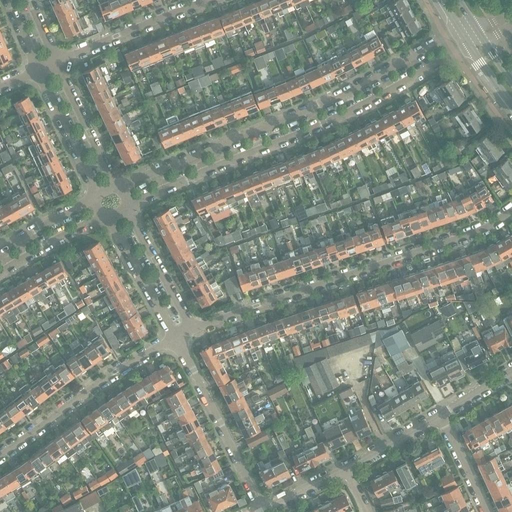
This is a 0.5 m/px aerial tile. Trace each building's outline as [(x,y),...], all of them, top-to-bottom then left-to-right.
[(58,15),(75,8),(79,7),(75,0),(65,0),(54,5),(54,6),(53,7),(55,11),(56,11),(58,15)] [(109,0),(98,0),(105,19),(109,18),(110,19),(115,16),(109,0)] [(121,13),(125,12),(119,0),(109,0),(115,16),(121,14),(121,13)] [(119,0),(125,12),(127,11),(129,11),(134,9),(130,0),(119,0)] [(130,0),(134,9),(139,7),(140,6),(143,5),(140,0),(130,0)] [(268,15),(273,13),(268,0),(261,0),(262,1),(258,2),(269,31),(274,29),(268,15)] [(280,16),(284,14),(278,0),(268,0),(273,13),(278,11),(280,16)] [(278,0),(284,14),(294,10),(297,9),(292,0),(278,0)] [(292,0),(297,9),(306,5),(303,0),(292,0)] [(393,16),(409,7),(409,6),(410,6),(407,1),(406,1),(405,0),(396,0),(380,9),(383,13),(389,10),(392,16),(393,16)] [(254,3),(249,5),(255,20),(260,18),(262,23),(266,32),(269,31),(258,2),(254,4),(254,3)] [(366,16),(378,10),(375,4),(363,10),(366,16)] [(250,22),(255,20),(249,5),(243,7),(244,8),(240,10),(247,29),(252,27),(250,22)] [(351,6),(342,10),(344,15),(353,11),(351,6)] [(395,20),(398,26),(415,17),(414,17),(415,16),(413,11),(412,12),(409,7),(393,16),(392,16),(386,19),(388,24),(395,20)] [(62,25),(79,18),(75,8),(58,15),(60,19),(59,21),(60,24),(62,24),(62,25)] [(102,21),(97,10),(92,13),(96,23),(102,21)] [(236,10),(230,12),(238,33),(247,29),(240,10),(236,11),(236,10)] [(341,10),(333,14),(335,19),(343,15),(341,10)] [(228,37),(238,33),(230,12),(225,14),(225,16),(221,18),(228,37)] [(332,15),(324,19),(326,23),(334,19),(332,15)] [(355,16),(347,20),(353,31),(361,27),(355,16)] [(415,17),(398,26),(392,30),(394,34),(401,31),(404,37),(405,37),(405,38),(410,35),(410,34),(421,28),(420,27),(421,26),(419,21),(417,22),(415,17)] [(84,29),(79,18),(62,25),(63,26),(62,28),(63,31),(65,31),(67,36),(84,29)] [(209,22),(208,22),(215,39),(225,35),(219,18),(216,19),(215,18),(209,21),(209,22)] [(323,19),(315,23),(317,28),(326,24),(323,19)] [(198,25),(205,43),(215,39),(208,22),(205,24),(205,22),(198,25)] [(315,24),(305,29),(307,33),(317,28),(315,24)] [(188,30),(195,47),(205,43),(198,25),(191,28),(192,29),(188,30)] [(334,25),(327,28),(330,34),(337,30),(334,25)] [(360,29),(364,36),(369,34),(365,26),(360,29)] [(184,30),(177,33),(184,51),(195,47),(188,30),(185,31),(184,30)] [(325,30),(315,35),(317,39),(327,34),(325,30)] [(168,38),(174,55),(179,53),(184,51),(177,33),(170,36),(171,37),(168,38)] [(376,34),(366,40),(374,55),(384,49),(376,34)] [(315,35),(305,39),(307,43),(317,38),(315,35)] [(381,39),(386,48),(392,45),(387,36),(381,39)] [(164,39),(156,41),(163,59),(169,57),(174,55),(168,38),(164,40),(164,39)] [(364,60),(374,55),(366,40),(357,45),(364,60)] [(147,47),(153,63),(163,59),(156,41),(150,44),(150,45),(147,47)] [(285,52),(295,48),(293,44),(283,47),(285,52)] [(364,60),(357,45),(347,50),(354,65),(364,60)] [(354,65),(347,50),(344,46),(335,51),(337,55),(344,71),(354,65)] [(143,47),(136,49),(143,67),(153,63),(147,47),(143,48),(143,47)] [(8,49),(0,52),(0,65),(12,60),(8,49)] [(133,71),(143,67),(136,49),(129,52),(130,53),(126,54),(133,71)] [(265,60),(275,56),(273,51),(263,55),(265,60)] [(245,60),(243,54),(236,56),(238,62),(245,60)] [(256,64),(264,61),(262,55),(254,59),(256,64)] [(337,55),(327,60),(334,76),(344,71),(337,55)] [(334,76),(327,60),(317,65),(324,81),(334,76)] [(87,84),(104,75),(100,65),(83,73),(85,76),(84,77),(87,84)] [(312,87),(324,81),(317,65),(310,69),(305,71),(312,87)] [(312,87),(305,71),(295,75),(302,91),(312,87)] [(211,81),(218,78),(216,73),(209,76),(211,81)] [(259,86),(263,84),(259,74),(255,76),(259,86)] [(92,93),(109,85),(104,75),(87,84),(90,90),(91,90),(92,93)] [(132,80),(130,75),(123,79),(125,83),(132,80)] [(292,96),(302,91),(295,75),(285,80),(292,96)] [(440,92),(444,99),(460,88),(456,82),(455,82),(452,78),(435,90),(438,93),(440,92)] [(285,80),(275,84),(281,100),(286,98),(292,96),(285,80)] [(281,100),(275,84),(269,86),(264,88),(270,104),(281,100)] [(96,104),(114,95),(109,85),(92,93),(94,96),(93,97),(96,104)] [(260,108),(270,104),(264,88),(254,92),(260,108)] [(463,93),(460,88),(444,99),(448,104),(446,106),(448,110),(465,98),(463,95),(463,93)] [(251,91),(241,95),(248,113),(248,112),(249,113),(255,111),(255,110),(258,108),(251,91)] [(102,113),(118,105),(114,95),(96,104),(99,110),(100,110),(102,113)] [(238,118),(231,99),(225,102),(222,95),(217,96),(220,104),(227,121),(231,119),(231,120),(238,118)] [(248,113),(241,95),(231,99),(238,118),(245,115),(244,114),(248,113)] [(18,114),(35,106),(32,101),(31,101),(28,96),(11,104),(13,108),(15,107),(18,114)] [(406,104),(415,120),(417,124),(426,120),(416,101),(412,103),(411,102),(406,104)] [(425,102),(420,105),(423,112),(428,109),(425,102)] [(227,121),(220,104),(210,108),(217,126),(224,123),(224,122),(227,121)] [(402,108),(398,110),(408,129),(412,127),(410,123),(415,120),(406,104),(402,107),(402,108)] [(105,123),(123,115),(118,105),(102,113),(103,116),(102,117),(105,123)] [(35,106),(18,114),(23,124),(38,117),(36,113),(37,111),(35,106)] [(459,120),(463,125),(479,115),(475,109),(473,109),(471,106),(454,117),(457,121),(459,120)] [(217,126),(210,108),(199,112),(206,129),(210,128),(211,129),(217,126)] [(399,134),(408,129),(398,110),(395,112),(394,111),(388,114),(397,130),(399,134)] [(206,129),(199,112),(189,116),(197,134),(204,131),(203,130),(206,129)] [(384,118),(380,120),(391,139),(394,137),(392,132),(397,130),(388,114),(384,116),(384,118)] [(111,133),(128,125),(123,115),(105,123),(109,130),(109,129),(111,133)] [(482,120),(479,115),(463,125),(467,132),(465,133),(467,137),(484,125),(482,121),(482,120)] [(197,134),(189,116),(179,120),(186,137),(190,136),(190,137),(197,134)] [(38,117),(23,124),(28,134),(44,126),(42,121),(40,121),(38,117)] [(186,137),(179,120),(168,125),(176,143),(183,140),(183,139),(186,137)] [(375,121),(371,123),(380,139),(384,136),(387,141),(391,139),(380,120),(377,121),(375,121)] [(423,131),(429,127),(426,122),(420,125),(423,131)] [(374,142),(380,139),(371,123),(366,126),(366,127),(363,128),(373,148),(376,146),(374,142)] [(440,130),(437,124),(432,127),(435,133),(440,130)] [(115,143),(132,135),(128,125),(111,133),(113,136),(112,137),(115,143)] [(176,143),(168,125),(157,129),(165,146),(168,145),(169,146),(176,143)] [(44,126),(28,134),(32,144),(48,137),(45,132),(46,131),(44,126)] [(358,130),(353,132),(361,148),(367,145),(369,150),(373,148),(363,128),(359,130),(358,130)] [(356,151),(361,148),(353,132),(348,134),(348,135),(345,137),(354,157),(358,156),(356,151)] [(477,147),(482,153),(497,141),(494,137),(492,136),(489,132),(473,144),(476,148),(477,147)] [(121,153),(137,145),(132,135),(115,143),(118,150),(119,150),(121,153)] [(156,136),(151,138),(156,148),(161,146),(156,136)] [(32,144),(28,146),(33,156),(53,147),(51,141),(49,141),(48,137),(32,144)] [(340,138),(335,140),(343,157),(348,154),(350,159),(354,157),(345,137),(341,139),(340,138)] [(337,159),(343,157),(335,140),(330,142),(330,144),(326,146),(336,166),(340,164),(337,159)] [(486,158),(484,160),(482,161),(485,165),(478,170),(480,174),(489,167),(487,164),(503,152),(501,148),(501,146),(497,141),(482,153),(486,158)] [(458,148),(455,144),(446,151),(450,155),(458,148)] [(142,155),(137,145),(121,153),(121,154),(120,154),(123,160),(124,160),(126,163),(142,155)] [(321,146),(317,148),(324,165),(330,163),(332,167),(336,166),(326,146),(323,147),(321,146)] [(53,147),(33,156),(37,166),(57,157),(55,153),(56,151),(53,147)] [(327,170),(324,165),(317,148),(312,150),(311,152),(308,153),(316,174),(327,170)] [(462,152),(458,148),(450,155),(453,159),(462,152)] [(10,159),(8,154),(2,158),(4,163),(10,159)] [(316,182),(305,154),(302,156),(301,155),(296,157),(303,174),(304,179),(310,177),(313,183),(316,182)] [(57,157),(37,166),(42,176),(47,174),(63,166),(61,162),(59,161),(57,157)] [(291,160),(287,162),(295,182),(299,181),(297,176),(303,174),(296,157),(291,159),(291,160)] [(446,159),(438,163),(441,169),(449,164),(446,159)] [(497,173),(501,179),(511,170),(511,162),(511,163),(508,159),(492,171),(495,175),(497,173)] [(291,184),(295,182),(287,162),(284,163),(282,162),(278,164),(284,181),(289,179),(291,184)] [(1,169),(4,175),(15,170),(12,163),(1,169)] [(272,167),(269,169),(276,190),(278,194),(283,193),(281,188),(286,186),(284,181),(278,164),(273,166),(272,167)] [(426,164),(422,166),(426,174),(431,172),(426,164)] [(63,166),(47,174),(51,184),(68,176),(66,176),(65,172),(65,171),(63,166)] [(448,170),(450,174),(461,170),(459,166),(448,170)] [(421,176),(418,167),(411,170),(415,179),(421,176)] [(278,194),(276,190),(269,169),(265,170),(264,169),(259,171),(267,193),(272,191),(274,196),(278,194)] [(511,170),(501,179),(505,185),(503,186),(506,190),(511,185),(511,170)] [(253,175),(250,176),(258,197),(267,193),(259,171),(254,173),(253,175)] [(437,174),(439,179),(440,181),(446,178),(443,172),(437,174)] [(54,191),(52,192),(47,194),(49,199),(54,196),(72,188),(70,183),(70,181),(68,176),(51,184),(54,191)] [(245,177),(240,179),(246,193),(249,200),(258,197),(250,176),(246,177),(245,177)] [(400,176),(392,180),(395,185),(402,181),(401,178),(400,176)] [(246,193),(240,179),(235,180),(234,182),(231,183),(240,204),(249,200),(246,193)] [(472,180),(485,205),(487,203),(489,204),(491,202),(491,201),(493,200),(483,180),(478,183),(477,183),(474,179),(472,180)] [(482,206),(485,205),(472,180),(470,181),(472,186),(466,189),(469,194),(477,209),(478,209),(479,209),(482,208),(482,206)] [(379,186),(381,191),(392,187),(390,181),(379,186)] [(226,184),(221,186),(228,203),(230,208),(235,206),(240,204),(231,183),(227,185),(226,184)] [(30,188),(32,194),(40,190),(38,185),(30,188)] [(230,208),(228,203),(221,186),(216,188),(215,190),(212,191),(221,212),(225,210),(230,208)] [(374,194),(381,191),(379,186),(373,188),(374,194)] [(477,209),(469,194),(465,196),(462,192),(461,192),(459,187),(456,189),(458,193),(469,214),(471,212),(472,213),(476,211),(476,210),(477,209)] [(202,194),(210,211),(212,215),(221,212),(212,191),(209,193),(208,192),(202,194)] [(15,193),(26,212),(28,210),(30,211),(33,209),(34,208),(35,207),(26,192),(20,196),(18,192),(15,193)] [(34,194),(39,205),(44,202),(39,192),(34,194)] [(384,202),(392,198),(389,192),(381,196),(384,202)] [(23,214),(26,212),(15,193),(12,195),(14,199),(9,202),(17,217),(18,216),(19,217),(23,215),(23,214)] [(466,215),(469,214),(458,193),(455,195),(457,199),(452,201),(458,219),(466,216),(466,215)] [(205,213),(210,211),(202,194),(198,196),(197,197),(192,199),(203,219),(207,217),(205,213)] [(383,201),(381,196),(373,198),(375,204),(383,201)] [(458,219),(452,201),(447,203),(446,198),(444,198),(441,199),(449,221),(451,220),(453,220),(458,219)] [(440,224),(434,207),(433,202),(427,204),(425,199),(422,200),(431,226),(434,226),(435,226),(440,224)] [(446,221),(449,221),(441,199),(433,202),(434,207),(440,224),(446,223),(446,221)] [(428,227),(431,226),(422,200),(420,201),(421,206),(420,207),(422,212),(417,213),(423,230),(428,229),(428,227)] [(330,204),(331,209),(341,205),(339,201),(330,204)] [(17,217),(9,202),(3,205),(1,202),(0,202),(0,207),(8,222),(11,220),(12,221),(16,219),(16,218),(17,217)] [(325,203),(315,206),(318,213),(328,210),(325,203)] [(155,221),(158,227),(174,219),(171,213),(177,211),(175,206),(162,213),(161,213),(159,214),(159,215),(154,217),(156,221),(155,221)] [(305,210),(308,216),(312,215),(318,213),(315,206),(305,210)] [(6,224),(8,222),(0,207),(0,226),(0,227),(2,227),(6,225),(6,224)] [(423,230),(417,213),(415,208),(407,211),(414,232),(416,232),(418,232),(423,230)] [(305,217),(303,211),(297,214),(299,220),(305,217)] [(411,233),(414,232),(407,211),(398,214),(399,219),(405,235),(406,235),(407,236),(411,234),(411,233)] [(394,239),(396,238),(389,217),(387,212),(384,213),(386,218),(385,218),(380,220),(382,225),(387,241),(389,241),(390,241),(393,240),(394,239)] [(393,216),(389,217),(396,238),(399,237),(400,238),(403,237),(404,236),(405,235),(399,219),(395,220),(393,216)] [(164,236),(185,224),(190,221),(188,217),(177,223),(174,219),(158,227),(161,233),(162,233),(164,236)] [(288,221),(288,219),(281,221),(283,228),(290,225),(288,221)] [(374,229),(370,231),(375,247),(380,245),(380,244),(384,242),(377,222),(373,224),(374,229)] [(164,239),(167,245),(184,236),(181,231),(187,228),(185,224),(164,236),(165,238),(164,239)] [(202,226),(198,228),(203,236),(207,234),(202,226)] [(370,248),(375,247),(370,231),(365,232),(363,227),(359,228),(366,248),(370,247),(370,248)] [(353,254),(358,253),(352,237),(348,238),(346,233),(345,233),(343,228),(340,229),(349,254),(352,253),(353,254)] [(357,235),(352,237),(358,253),(363,251),(362,250),(366,248),(359,228),(355,230),(357,235)] [(339,241),(335,243),(340,258),(345,257),(345,256),(349,254),(340,229),(336,230),(339,241)] [(199,243),(209,238),(207,234),(203,236),(197,239),(199,243)] [(335,260),(340,258),(335,243),(333,237),(329,239),(327,234),(323,235),(324,240),(331,260),(335,259),(335,260)] [(184,236),(167,245),(171,251),(173,253),(194,242),(192,237),(186,240),(184,236)] [(222,236),(214,240),(217,244),(219,246),(222,246),(226,244),(222,236)] [(305,253),(300,254),(305,270),(310,269),(310,267),(314,266),(307,246),(304,238),(303,236),(299,237),(305,253)] [(318,266),(323,264),(317,248),(313,250),(308,236),(304,238),(307,246),(314,266),(318,265),(318,266)] [(324,240),(316,243),(317,248),(323,264),(328,263),(328,262),(331,260),(324,240)] [(497,244),(495,245),(505,264),(511,260),(511,257),(504,240),(501,242),(500,241),(497,243),(497,244)] [(86,254),(89,260),(105,252),(101,246),(98,242),(94,245),(93,244),(89,246),(89,247),(76,255),(78,258),(86,254)] [(174,256),(177,262),(193,253),(191,249),(196,245),(194,242),(173,253),(174,256)] [(300,272),(305,270),(300,254),(298,249),(294,251),(291,242),(286,243),(290,252),(296,272),(300,271),(300,272)] [(490,247),(487,249),(497,269),(505,264),(495,245),(494,245),(493,245),(490,246),(490,247)] [(239,251),(237,246),(230,248),(231,254),(239,251)] [(484,249),(478,251),(486,268),(488,273),(497,269),(487,249),(485,250),(484,249)] [(263,261),(265,266),(271,282),(276,280),(275,279),(279,278),(272,258),(269,250),(265,252),(268,259),(263,261)] [(193,253),(177,262),(181,268),(182,268),(183,271),(210,255),(207,251),(196,258),(193,253)] [(472,255),(470,256),(479,283),(483,282),(479,270),(486,268),(478,251),(473,253),(472,255)] [(108,258),(105,252),(89,260),(92,265),(82,270),(84,274),(85,273),(109,261),(107,258),(108,258)] [(287,259),(283,260),(288,276),(293,274),(293,273),(296,272),(290,252),(285,253),(287,259)] [(212,254),(210,255),(183,271),(185,273),(184,274),(187,280),(203,271),(208,268),(206,263),(214,258),(212,254)] [(266,284),(271,282),(265,266),(261,268),(256,255),(252,257),(255,264),(261,284),(265,283),(266,284)] [(288,276),(283,260),(281,255),(276,257),(276,256),(272,258),(279,278),(283,277),(283,278),(288,276)] [(466,256),(461,257),(466,275),(471,273),(475,285),(479,284),(479,283),(470,256),(467,256),(466,256)] [(231,266),(228,257),(223,260),(228,268),(231,266)] [(455,260),(452,261),(459,282),(463,281),(462,276),(466,275),(461,257),(456,259),(455,260)] [(60,261),(51,266),(62,285),(66,283),(63,278),(68,275),(60,261)] [(96,272),(99,277),(114,269),(111,264),(110,264),(109,261),(85,273),(87,276),(92,274),(96,272)] [(448,262),(443,263),(449,280),(454,279),(455,284),(459,282),(452,261),(450,262),(448,262)] [(437,267),(435,267),(442,288),(446,287),(444,282),(449,280),(443,263),(438,265),(437,267)] [(248,272),(253,288),(258,286),(258,285),(261,284),(255,264),(246,267),(248,272)] [(62,285),(51,266),(43,271),(51,285),(55,283),(58,288),(62,285)] [(431,268),(426,269),(432,286),(436,285),(438,290),(442,288),(435,267),(432,268),(431,268)] [(248,290),(253,288),(248,272),(243,274),(241,268),(237,270),(244,290),(248,288),(248,290)] [(117,275),(114,269),(99,277),(101,282),(97,284),(99,288),(118,278),(117,276),(117,275)] [(418,273),(428,303),(428,305),(432,303),(428,293),(427,288),(432,286),(426,269),(421,271),(420,272),(418,273)] [(43,271),(34,276),(49,302),(53,300),(50,295),(55,293),(51,285),(43,271)] [(203,271),(187,280),(191,286),(191,285),(193,288),(213,276),(211,273),(206,276),(203,271)] [(409,275),(414,292),(416,297),(421,296),(423,305),(428,303),(418,273),(415,274),(414,273),(409,275)] [(400,279),(409,305),(410,307),(413,306),(409,294),(414,292),(409,275),(404,277),(403,278),(400,279)] [(49,302),(34,276),(25,282),(33,296),(38,293),(45,305),(49,302)] [(194,291),(197,297),(218,285),(213,276),(193,288),(195,291),(194,291)] [(235,276),(232,277),(232,280),(231,280),(235,294),(241,292),(235,276)] [(230,296),(235,294),(231,280),(232,280),(232,277),(224,281),(230,296)] [(105,289),(108,295),(124,286),(121,281),(120,281),(118,278),(99,288),(101,292),(105,289)] [(396,279),(391,281),(397,298),(402,297),(405,307),(409,305),(400,279),(398,280),(396,279)] [(382,285),(390,306),(393,317),(397,316),(394,305),(392,300),(397,298),(391,281),(386,283),(385,284),(382,285)] [(25,282),(17,287),(29,306),(32,303),(36,301),(33,296),(25,282)] [(218,285),(197,297),(201,303),(203,306),(208,303),(208,304),(211,302),(210,302),(223,294),(218,285)] [(393,317),(390,306),(382,285),(380,286),(379,285),(376,286),(375,288),(374,288),(379,304),(381,309),(386,307),(389,318),(393,317)] [(127,291),(124,286),(108,295),(111,299),(100,305),(103,309),(128,296),(126,293),(127,291)] [(30,308),(29,306),(17,287),(9,292),(17,306),(21,313),(30,308)] [(368,290),(366,291),(373,314),(377,313),(375,305),(379,304),(374,288),(373,288),(372,288),(369,288),(368,290)] [(369,315),(373,314),(366,291),(363,291),(362,291),(359,292),(358,293),(357,294),(362,310),(367,308),(369,315)] [(9,292),(0,297),(11,316),(15,322),(16,324),(20,322),(12,308),(17,306),(9,292)] [(349,295),(344,297),(349,313),(351,318),(360,315),(353,295),(349,296),(349,295)] [(88,306),(92,303),(89,296),(84,299),(88,306)] [(115,307),(118,312),(133,304),(130,298),(129,298),(128,296),(103,309),(104,312),(115,307)] [(15,322),(11,316),(0,297),(0,315),(4,313),(11,324),(15,322)] [(338,300),(335,301),(342,321),(346,320),(344,315),(349,313),(344,297),(338,299),(338,300)] [(76,303),(79,308),(85,304),(82,300),(76,303)] [(331,301),(326,302),(332,319),(336,318),(341,331),(345,329),(342,321),(335,301),(332,302),(331,301)] [(318,307),(325,327),(326,333),(331,331),(327,320),(332,319),(326,302),(321,304),(322,306),(318,307)] [(136,309),(133,304),(118,312),(120,317),(116,319),(118,323),(137,313),(135,310),(136,309)] [(443,312),(450,317),(457,310),(450,304),(443,312)] [(65,311),(68,315),(74,312),(71,307),(65,311)] [(314,307),(309,308),(314,325),(319,323),(321,328),(325,327),(318,307),(314,308),(314,307)] [(304,312),(300,313),(307,333),(311,331),(310,326),(314,325),(309,308),(304,310),(304,312)] [(57,315),(60,320),(68,316),(64,310),(57,315)] [(125,324),(127,329),(143,321),(139,315),(138,315),(137,313),(118,323),(120,326),(125,324)] [(296,313),(291,314),(297,330),(301,329),(303,334),(307,333),(300,313),(296,314),(296,313)] [(299,336),(297,330),(291,314),(286,316),(287,317),(283,318),(290,339),(299,336)] [(67,322),(68,324),(77,319),(74,315),(65,320),(66,322),(67,322)] [(511,315),(503,320),(511,336),(511,335),(511,315)] [(48,321),(51,326),(57,323),(54,317),(48,321)] [(488,319),(495,333),(502,348),(511,343),(511,341),(505,327),(498,331),(491,317),(488,319)] [(279,318),(274,320),(279,336),(281,341),(290,339),(283,318),(279,320),(279,318)] [(502,348),(495,333),(488,319),(483,321),(489,332),(483,335),(484,338),(491,354),(502,348)] [(269,323),(265,325),(273,344),(276,343),(275,338),(279,336),(274,320),(269,322),(269,323)] [(439,320),(429,326),(434,337),(445,330),(439,320)] [(42,325),(45,330),(51,326),(48,321),(42,325)] [(146,327),(143,321),(127,329),(130,333),(122,338),(125,343),(129,341),(139,336),(140,336),(142,335),(142,333),(147,331),(145,328),(146,327)] [(66,322),(58,328),(61,332),(69,326),(68,324),(67,322),(66,322)] [(99,339),(94,343),(104,358),(108,355),(108,354),(112,351),(101,335),(103,334),(98,325),(94,328),(99,336),(98,337),(99,339)] [(256,327),(262,342),(264,348),(269,346),(273,344),(265,325),(261,326),(261,325),(256,327)] [(366,332),(363,325),(354,328),(356,336),(366,332)] [(429,326),(412,335),(421,351),(437,342),(434,337),(429,326)] [(43,332),(40,327),(33,331),(36,336),(43,332)] [(251,330),(248,331),(258,359),(262,357),(257,344),(262,342),(256,327),(251,328),(251,330)] [(58,328),(49,334),(52,338),(61,332),(58,328)] [(243,331),(239,333),(245,349),(249,347),(254,360),(258,359),(248,331),(244,333),(243,331)] [(375,343),(374,350),(386,344),(383,340),(379,331),(377,331),(375,343)] [(402,331),(391,336),(383,340),(386,344),(391,356),(410,347),(402,331)] [(234,336),(231,338),(240,363),(244,362),(240,351),(245,349),(239,333),(234,335),(234,336)] [(370,334),(365,335),(369,345),(373,343),(370,334)] [(39,347),(50,340),(46,335),(36,342),(39,347)] [(365,335),(361,337),(364,347),(369,345),(365,335)] [(108,340),(113,350),(120,346),(115,336),(108,340)] [(361,337),(356,338),(359,348),(364,347),(361,337)] [(236,364),(240,363),(231,338),(227,339),(226,338),(221,340),(228,355),(232,354),(234,359),(236,364)] [(356,338),(351,340),(354,350),(359,348),(356,338)] [(16,345),(19,349),(27,344),(25,339),(16,345)] [(217,343),(211,345),(222,364),(225,363),(223,357),(228,355),(221,340),(216,341),(217,343)] [(351,340),(346,342),(349,351),(354,350),(351,340)] [(455,353),(457,356),(464,370),(488,358),(486,355),(487,354),(486,352),(485,353),(483,349),(482,350),(476,340),(462,347),(463,349),(455,353)] [(346,342),(341,343),(344,353),(349,351),(346,342)] [(38,348),(35,343),(29,347),(32,352),(38,348)] [(99,361),(104,358),(94,343),(85,349),(94,363),(97,361),(99,361)] [(341,343),(336,345),(339,355),(344,353),(341,343)] [(91,365),(94,363),(85,349),(81,344),(73,350),(76,355),(86,370),(90,367),(91,365)] [(2,352),(4,356),(16,349),(13,345),(2,352)] [(223,366),(222,364),(211,345),(208,347),(207,345),(203,348),(204,349),(201,351),(203,353),(201,354),(204,358),(205,358),(219,384),(230,378),(226,371),(223,373),(220,368),(223,366)] [(336,345),(331,346),(335,356),(339,355),(336,345)] [(331,346),(326,348),(330,358),(335,356),(331,346)] [(23,359),(30,354),(26,348),(19,353),(23,359)] [(21,360),(17,353),(11,357),(15,364),(21,360)] [(67,361),(76,375),(80,372),(82,373),(86,370),(76,355),(67,361)] [(465,372),(464,370),(457,356),(449,360),(446,355),(441,357),(452,379),(465,372)] [(377,356),(376,357),(374,369),(375,369),(382,365),(377,356)] [(327,357),(316,362),(329,390),(340,385),(327,357)] [(438,386),(452,379),(441,357),(435,360),(438,366),(430,370),(438,386)] [(58,362),(61,365),(56,369),(66,382),(67,382),(68,382),(71,380),(71,379),(75,376),(64,362),(65,362),(63,359),(58,362)] [(11,366),(7,360),(0,364),(4,370),(11,366)] [(397,366),(400,370),(403,376),(415,368),(412,363),(409,365),(406,361),(397,366)] [(329,390),(316,362),(305,367),(318,395),(329,390)] [(161,369),(159,370),(167,384),(171,381),(176,389),(185,384),(183,381),(179,384),(167,365),(165,366),(164,365),(160,368),(161,369)] [(65,383),(66,382),(56,369),(47,375),(58,389),(60,386),(62,387),(65,385),(65,383)] [(167,384),(159,370),(150,375),(162,397),(171,391),(170,389),(165,392),(162,387),(167,384)] [(47,375),(39,381),(49,395),(50,395),(51,395),(54,393),(54,391),(58,389),(47,375)] [(162,397),(150,375),(141,380),(149,394),(155,391),(159,399),(162,397)] [(224,394),(245,384),(243,380),(237,383),(235,378),(220,385),(224,394)] [(149,394),(141,380),(133,385),(144,404),(148,402),(145,397),(149,394)] [(48,396),(49,395),(39,381),(31,388),(41,402),(44,399),(45,400),(48,397),(48,396)] [(420,381),(410,387),(418,401),(428,395),(420,381)] [(41,402),(31,388),(27,383),(19,389),(22,394),(33,408),(35,408),(37,406),(38,404),(41,402)] [(288,391),(284,383),(267,391),(271,400),(288,391)] [(245,384),(224,394),(228,403),(244,395),(248,393),(246,388),(247,387),(245,384)] [(144,404),(133,385),(124,390),(133,404),(136,409),(144,404)] [(410,387),(399,393),(408,407),(418,401),(410,387)] [(167,396),(172,407),(187,399),(181,388),(167,396)] [(352,388),(340,393),(342,399),(354,394),(352,388)] [(136,409),(133,404),(124,390),(115,396),(128,415),(136,409)] [(399,393),(389,400),(397,413),(408,407),(399,393)] [(32,409),(33,408),(22,394),(14,401),(24,414),(28,412),(29,412),(31,410),(32,409)] [(244,395),(228,403),(233,411),(260,398),(258,394),(246,400),(244,395)] [(128,415),(115,396),(107,402),(120,420),(128,415)] [(260,398),(233,411),(237,420),(252,412),(249,407),(261,401),(260,398)] [(192,408),(187,399),(172,407),(174,411),(156,420),(158,424),(165,421),(192,408)] [(386,420),(397,413),(389,400),(378,406),(386,420)] [(24,414),(14,401),(6,407),(15,421),(16,420),(17,421),(21,418),(21,417),(24,414)] [(107,402),(99,408),(112,426),(115,423),(120,420),(107,402)] [(15,422),(15,421),(6,407),(0,411),(0,417),(7,427),(10,425),(11,425),(14,423),(15,422)] [(112,426),(99,408),(91,414),(100,427),(103,432),(107,436),(115,431),(112,426)] [(181,423),(196,416),(192,408),(165,421),(167,424),(178,419),(181,423)] [(511,431),(509,427),(511,425),(511,419),(511,418),(511,415),(507,408),(498,412),(503,420),(502,422),(506,429),(510,436),(511,434),(511,431)] [(357,411),(358,415),(350,418),(351,419),(352,421),(359,438),(372,432),(362,409),(357,411)] [(252,412),(237,420),(241,428),(262,418),(270,414),(268,410),(254,417),(252,412)] [(280,420),(275,412),(271,414),(275,423),(280,420)] [(501,432),(506,429),(502,422),(503,420),(498,412),(490,417),(494,425),(493,427),(499,437),(503,435),(501,432)] [(103,432),(100,427),(91,414),(83,419),(95,437),(103,432)] [(171,439),(200,425),(196,416),(181,423),(183,428),(169,435),(171,439)] [(494,425),(490,417),(481,422),(485,430),(485,432),(489,439),(490,442),(499,437),(493,427),(494,425)] [(264,421),(262,418),(241,428),(245,437),(261,429),(258,424),(264,421)] [(359,438),(352,421),(351,419),(324,431),(332,448),(344,443),(345,444),(359,438)] [(76,424),(76,423),(71,427),(82,441),(85,444),(93,438),(91,435),(80,421),(76,424)] [(484,442),(489,439),(485,432),(485,430),(481,422),(472,427),(477,435),(476,437),(482,447),(485,445),(484,442)] [(187,436),(189,441),(204,433),(200,425),(171,439),(172,443),(187,436)] [(305,429),(308,434),(321,461),(325,459),(326,460),(328,459),(329,457),(330,457),(323,442),(318,444),(315,438),(316,437),(311,426),(305,429)] [(67,431),(63,434),(74,448),(82,441),(71,427),(67,430),(67,431)] [(472,427),(462,433),(473,455),(483,449),(482,447),(476,437),(477,435),(472,427)] [(264,430),(246,439),(250,447),(268,438),(264,430)] [(185,448),(187,452),(209,442),(204,433),(189,441),(191,445),(185,448)] [(277,436),(283,449),(289,446),(282,433),(277,436)] [(54,439),(65,454),(74,448),(63,434),(59,437),(59,436),(54,439)] [(309,448),(304,451),(311,466),(312,466),(313,466),(316,465),(317,463),(321,461),(308,434),(304,436),(307,442),(306,442),(309,448)] [(50,444),(47,446),(57,460),(65,454),(54,439),(50,443),(50,444)] [(195,453),(198,458),(213,450),(209,442),(187,452),(189,456),(195,453)] [(42,448),(38,452),(49,467),(57,460),(47,446),(43,449),(42,448)] [(311,466),(304,451),(303,447),(292,453),(301,471),(306,468),(307,469),(310,468),(311,466)] [(431,451),(425,454),(433,468),(444,462),(442,456),(443,455),(438,447),(437,448),(434,447),(432,448),(431,451)] [(279,452),(281,456),(270,461),(280,481),(281,481),(282,481),(285,480),(286,478),(291,476),(286,467),(291,465),(283,449),(279,452)] [(217,459),(213,450),(198,458),(200,462),(193,465),(195,469),(217,459)] [(34,456),(30,459),(40,473),(49,467),(38,452),(33,455),(34,456)] [(421,474),(433,468),(425,454),(421,456),(418,455),(415,457),(415,459),(413,460),(417,469),(418,468),(421,474)] [(163,455),(155,459),(158,464),(166,460),(163,455)] [(500,460),(498,455),(494,457),(489,459),(478,465),(483,474),(508,461),(507,457),(500,460)] [(121,474),(138,464),(134,457),(117,467),(121,474)] [(26,461),(21,465),(31,480),(40,473),(30,459),(26,462),(26,461)] [(154,459),(146,462),(150,471),(158,467),(154,459)] [(206,475),(221,468),(217,459),(195,469),(191,472),(192,475),(204,470),(206,475)] [(279,481),(280,481),(270,461),(264,464),(263,462),(259,465),(269,486),(274,484),(276,484),(279,483),(279,481)] [(483,474),(487,482),(503,474),(501,471),(510,466),(508,461),(483,474)] [(414,480),(405,463),(396,468),(406,488),(415,483),(420,493),(422,492),(426,500),(430,498),(419,477),(414,480)] [(17,468),(13,471),(22,485),(31,480),(21,465),(16,468),(17,468)] [(111,480),(118,475),(114,469),(107,474),(111,480)] [(223,470),(213,474),(215,479),(225,475),(223,470)] [(8,473),(3,476),(13,491),(22,485),(13,471),(8,474),(8,473)] [(138,471),(124,477),(129,488),(142,481),(138,471)] [(383,475),(382,476),(389,491),(400,485),(392,471),(388,473),(385,472),(383,473),(383,475)] [(153,475),(155,481),(163,478),(161,472),(153,475)] [(105,474),(100,478),(104,484),(109,480),(105,474)] [(505,480),(503,474),(487,482),(491,491),(511,480),(511,477),(509,479),(508,478),(505,480)] [(440,480),(442,484),(445,491),(457,485),(452,475),(440,480)] [(0,490),(4,496),(13,491),(3,476),(0,477),(0,490)] [(379,497),(389,491),(382,476),(381,477),(379,476),(377,477),(376,479),(371,482),(379,497)] [(93,490),(98,487),(94,480),(89,483),(93,490)] [(199,480),(194,482),(199,491),(203,489),(199,480)] [(511,480),(491,491),(495,500),(511,491),(511,485),(511,484),(511,480)] [(217,488),(226,507),(230,504),(231,505),(236,503),(236,502),(237,501),(228,483),(217,488)] [(445,491),(442,484),(436,487),(439,494),(445,491)] [(76,499),(89,492),(86,486),(73,493),(76,499)] [(102,500),(100,496),(106,493),(103,487),(82,498),(87,508),(102,500)] [(443,499),(445,503),(461,495),(457,487),(433,499),(435,503),(443,499)] [(221,509),(226,507),(217,488),(206,494),(214,511),(216,511),(222,510),(221,509)] [(28,489),(25,491),(31,500),(34,499),(28,489)] [(182,492),(185,497),(191,511),(203,511),(198,500),(192,502),(187,491),(185,491),(182,492)] [(511,491),(495,500),(499,509),(511,502),(511,491)] [(410,498),(407,492),(402,495),(404,501),(410,498)] [(179,511),(175,502),(170,504),(165,494),(161,496),(168,511),(179,511)] [(65,505),(73,500),(69,495),(61,501),(65,505)] [(138,495),(133,497),(139,511),(145,510),(138,495)] [(339,498),(334,500),(340,511),(353,511),(346,495),(344,495),(342,495),(339,496),(339,498)] [(448,511),(465,504),(461,495),(445,503),(447,508),(438,511),(448,511)] [(156,511),(168,511),(161,496),(157,497),(162,508),(156,511)] [(394,504),(392,496),(380,500),(382,507),(394,504)] [(191,511),(185,497),(175,502),(179,511),(191,511)] [(10,500),(7,502),(13,511),(16,510),(10,500)] [(324,504),(323,505),(326,511),(340,511),(334,500),(330,502),(328,501),(325,503),(324,504)] [(86,511),(81,501),(64,510),(58,511),(86,511)] [(511,511),(511,502),(499,509),(500,511),(511,511)]
